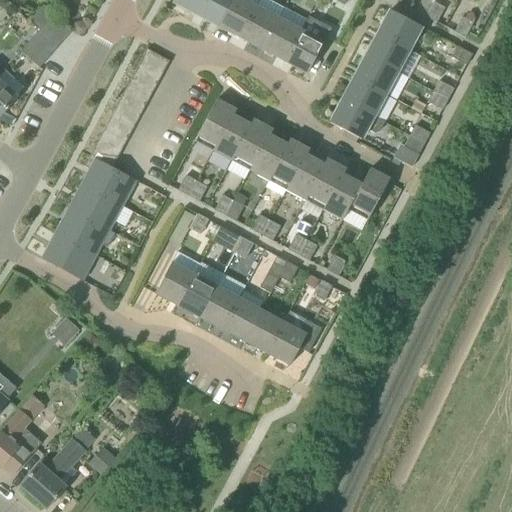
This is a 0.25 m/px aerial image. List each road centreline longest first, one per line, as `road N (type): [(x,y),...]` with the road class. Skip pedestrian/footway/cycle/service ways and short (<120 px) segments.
road 1 (unclassified): [(261,392),(0,251)]
road 2 (unclassified): [(364,155),(116,20)]
road 3 (unclassified): [(36,168),(116,20)]
